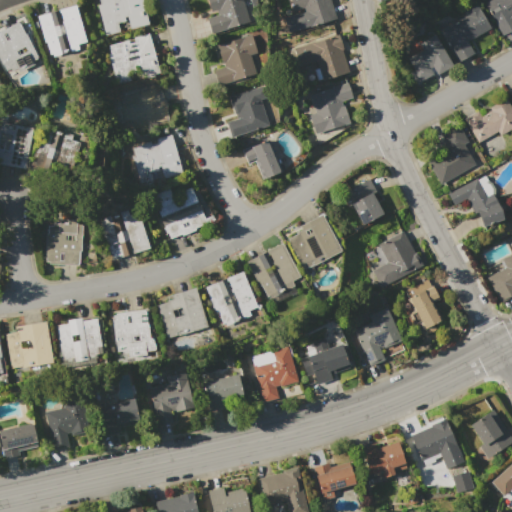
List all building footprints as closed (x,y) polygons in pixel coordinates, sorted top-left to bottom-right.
[(142,0),(148,24),(129,29),(126,17),(124,17),(125,21),(117,23),(119,32),(105,35),(97,4),(99,4),(98,0),(142,0)] [(205,0),(242,0),(250,23),(211,35),(206,18),(216,15),(215,10),(210,12),(205,0)] [(252,20),(248,0),(242,0),(246,21),(252,20)] [(289,0),(330,0),(335,18),(287,32),(283,18),(304,11),(303,8),(293,11),(289,0)] [(511,0),(511,29),(502,35),(483,4),(489,0),(511,0)] [(36,15),(74,4),(85,42),(77,45),(78,49),(48,57),(36,15)] [(438,30),(464,15),(463,13),(476,5),(489,28),(466,41),(473,53),(457,62),(438,30)] [(0,30),(18,22),(24,33),(39,61),(19,71),(16,66),(6,71),(2,64),(1,65),(0,63),(0,30)] [(105,45),(127,40),(128,43),(134,41),(133,37),(148,33),(159,75),(141,80),(137,65),(135,66),(136,70),(127,72),(128,78),(114,82),(105,45)] [(215,45),(250,34),(256,52),(250,54),(256,74),(218,86),(213,70),(223,66),(222,62),(221,63),(215,45)] [(293,47),(339,34),(343,49),(342,49),(348,73),(321,80),(316,61),(298,66),(293,47)] [(433,34),(452,65),(436,75),(432,66),(429,68),(433,75),(416,84),(409,72),(414,69),(407,58),(422,49),(418,43),(433,34)] [(309,94),(347,83),(351,97),(341,101),(342,105),(344,105),(349,123),(314,133),(309,115),(315,113),(309,94)] [(228,97),(262,86),(266,97),(259,99),(268,125),(231,137),(226,121),(236,118),(235,113),(234,113),(228,97)] [(158,91),(116,99),(122,128),(164,120),(158,91)] [(463,118),(477,110),(480,115),(490,110),(488,107),(505,98),(511,110),(511,127),(499,136),(496,131),(477,142),(463,118)] [(0,122),(1,123),(1,122),(6,122),(10,124),(28,127),(31,135),(24,168),(0,164),(0,122)] [(425,159),(447,147),(439,133),(457,122),(468,141),(464,144),(475,163),(440,184),(425,159)] [(54,129),(72,135),(70,140),(78,142),(70,168),(34,156),(44,127),(53,130),(54,129)] [(182,175),(150,184),(142,156),(161,151),(157,137),(171,133),(182,175)] [(243,151),(252,148),(251,146),(266,140),(279,173),(262,180),(254,161),(248,163),(243,151)] [(476,212),(473,214),(465,198),(452,205),(446,194),(475,177),(486,197),(491,194),(496,203),(500,210),(502,218),(481,226),(476,212)] [(369,219),(364,208),(357,211),(352,202),(350,203),(344,191),(368,178),(375,191),(372,193),(382,213),(369,219)] [(151,196),(169,187),(172,195),(190,187),(207,223),(194,228),(195,229),(180,236),(179,235),(170,239),(151,196)] [(99,221),(103,220),(102,217),(127,209),(128,214),(139,211),(150,249),(110,260),(99,221)] [(320,214),(340,250),(302,270),(286,239),(296,233),(293,228),(320,214)] [(47,225),(52,225),(52,223),(57,223),(58,219),(77,220),(76,224),(82,225),(80,251),(79,250),(78,265),(48,263),(48,261),(45,261),(45,259),(44,259),(46,233),(47,233),(47,225)] [(378,243),(403,231),(413,253),(415,252),(422,266),(379,287),(370,270),(387,262),(378,243)] [(281,242),(300,277),(292,281),(294,285),(267,299),(260,285),(258,286),(245,261),(281,242)] [(511,252),(511,296),(500,304),(485,277),(505,267),(501,259),(511,252)] [(204,286),(242,271),(257,307),(248,311),(250,316),(221,328),(204,286)] [(404,289),(427,279),(430,286),(432,285),(438,299),(432,302),(440,321),(432,324),(434,328),(423,333),(404,289)] [(165,337),(156,305),(166,302),(165,296),(196,288),(206,326),(165,337)] [(352,329),(370,321),(367,315),(385,307),(400,341),(384,348),(383,347),(379,349),(384,360),(368,367),(352,329)] [(112,319),(113,319),(112,316),(115,315),(115,313),(144,309),(148,338),(150,339),(153,340),(154,342),(155,350),(127,353),(127,350),(118,351),(115,348),(114,344),(112,319)] [(55,325),(67,324),(67,320),(81,318),(81,321),(97,319),(101,347),(96,348),(97,355),(87,356),(88,360),(74,362),(73,358),(60,360),(55,325)] [(4,334),(15,332),(14,326),(46,321),(53,363),(11,370),(4,334)] [(299,359),(315,353),(311,342),(324,338),(328,348),(340,344),(348,367),(329,374),(331,379),(309,387),(299,359)] [(252,367),(274,361),(271,350),(287,346),(297,382),(279,386),(279,385),(274,387),(277,398),(261,402),(252,367)] [(148,388),(167,383),(166,377),(186,372),(194,407),(175,411),(175,410),(170,411),(173,421),(156,425),(148,388)] [(201,382),(237,373),(244,402),(208,411),(201,382)] [(44,411),(64,407),(62,401),(81,396),(89,431),(71,435),(65,436),(67,445),(53,449),(44,411)] [(98,406),(135,398),(140,422),(118,427),(119,432),(105,435),(98,406)] [(469,424),(493,409),(511,441),(511,443),(488,459),(479,446),(481,445),(469,424)] [(405,437),(430,426),(429,425),(444,418),(445,420),(463,461),(445,469),(438,453),(417,462),(405,437)] [(0,431),(32,423),(37,446),(18,451),(19,454),(4,458),(0,443),(0,431)] [(358,450),(374,444),(375,448),(396,441),(405,468),(397,470),(395,466),(391,467),(393,474),(384,477),(382,471),(367,476),(358,450)] [(313,466),(327,462),(328,466),(349,461),(354,484),(331,489),(333,498),(323,501),(321,492),(319,492),(313,466)] [(489,482),(511,461),(511,487),(502,496),(489,482)] [(259,478),(283,472),(283,471),(295,468),(306,511),(287,511),(285,500),(265,505),(259,478)] [(455,492),(471,487),(466,470),(450,475),(455,492)] [(211,511),(206,491),(223,486),(224,490),(243,485),(250,511),(211,511)] [(156,511),(154,501),(178,496),(178,495),(193,492),(197,511),(156,511)]
